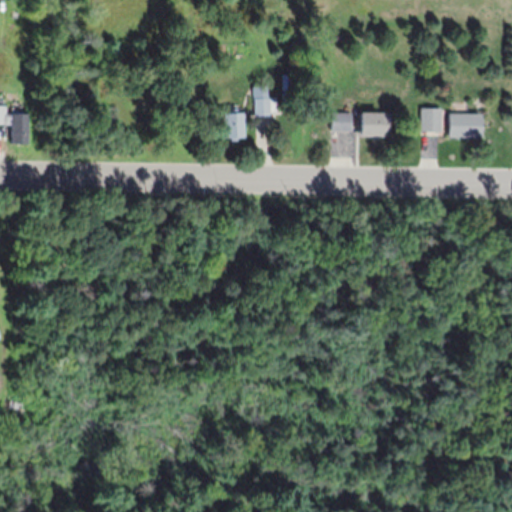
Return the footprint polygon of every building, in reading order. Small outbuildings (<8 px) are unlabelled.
[(265,84),(250,84),(251,113),(267,112),(265,84)] [(26,110),(10,110),(10,104),(0,103),(0,122),(9,123),(8,142),(25,142),(26,110)] [(439,106),(418,106),(418,128),(439,129),(439,106)] [(349,107),(327,107),(326,130),(348,130),(349,107)] [(387,111),(357,109),(355,133),(386,135),(387,111)] [(241,110),(220,111),(221,137),(242,136),(241,110)] [(480,112),(446,111),(445,134),(479,135),(480,112)] [(16,340),(15,327),(28,326),(29,340),(16,340)]
